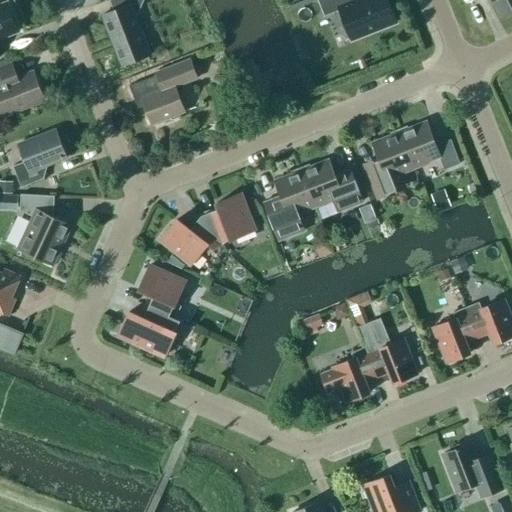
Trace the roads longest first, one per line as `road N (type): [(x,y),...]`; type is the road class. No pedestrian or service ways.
road 1 (residential): [(135,195),(81,327),(91,357),(308,453),(511,373)]
road 2 (residential): [(463,70),(135,195)]
road 3 (residential): [(135,195),(58,0)]
road 4 (residential): [(511,197),(463,70)]
